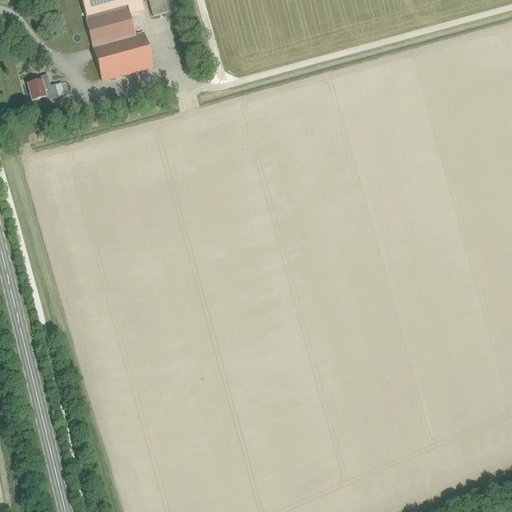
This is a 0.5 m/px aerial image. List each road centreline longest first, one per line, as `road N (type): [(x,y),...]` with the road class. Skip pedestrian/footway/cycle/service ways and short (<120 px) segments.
road 1 (track): [(170,74),(182,86),(217,88),(511,8)]
road 2 (secondary): [(64,511),(0,248)]
